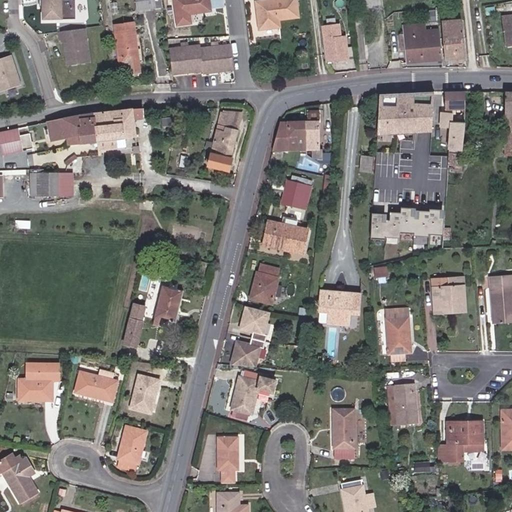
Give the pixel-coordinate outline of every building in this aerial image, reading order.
[(42,0),(43,19),(77,19),(76,0),(42,0)] [(155,9),(154,0),(137,0),(139,10),(155,9)] [(175,0),(177,22),(191,21),(190,12),(212,10),(211,7),(210,0),(175,0)] [(298,4),(257,8),(261,34),(281,33),(281,26),(300,24),(298,4)] [(511,15),(502,17),(507,45),(511,43),(511,15)] [(140,68),(134,19),(115,22),(120,60),(127,60),(128,70),(140,68)] [(462,19),(443,21),(446,58),(465,57),(462,19)] [(403,25),(404,35),(404,50),(405,62),(442,59),(440,31),(434,31),(433,23),(403,25)] [(84,28),(58,32),(60,43),(63,42),(66,66),(89,62),(84,28)] [(349,64),(346,42),(342,43),(340,30),(323,32),(327,66),(349,64)] [(170,51),(173,76),(203,73),(204,77),(235,75),(232,49),(202,52),(201,48),(170,51)] [(0,90),(19,84),(10,56),(0,59),(0,90)] [(464,109),(464,100),(464,92),(447,92),(446,109),(464,109)] [(380,95),(377,135),(431,130),(434,93),(380,95)] [(511,93),(506,93),(503,150),(511,150),(511,93)] [(80,147),(138,137),(134,119),(132,108),(88,115),(63,119),(63,131),(65,132),(65,140),(79,139),(80,147)] [(134,119),(144,118),(145,108),(132,108),(134,119)] [(307,122),(305,122),(305,150),(311,150),(311,154),(320,153),(319,110),(308,111),(307,122)] [(447,149),(462,150),(463,123),(450,122),(451,114),(439,113),(439,126),(450,127),(447,149)] [(242,114),(220,114),(209,167),(229,172),(242,114)] [(63,131),(63,119),(44,123),(47,142),(65,140),(65,132),(63,131)] [(305,150),(305,122),(281,122),(273,151),(305,150)] [(17,137),(15,129),(0,132),(0,154),(28,148),(25,134),(17,137)] [(79,139),(65,140),(66,149),(80,147),(79,139)] [(461,170),(461,155),(447,154),(447,170),(461,170)] [(371,157),(361,156),(360,169),(371,170),(371,157)] [(44,195),(62,194),(61,172),(44,172),(44,195)] [(12,174),(0,174),(0,196),(12,197),(12,174)] [(292,174),(291,179),(307,184),(309,180),(292,174)] [(301,202),(307,184),(291,179),(287,178),(279,202),(303,210),(305,203),(301,202)] [(301,202),(305,203),(311,185),(307,184),(301,202)] [(372,213),(371,236),(400,238),(400,233),(413,234),(412,244),(428,245),(428,234),(443,235),(444,209),(429,209),(429,211),(415,211),(415,208),(401,207),(401,214),(372,213)] [(293,228),(295,221),(281,218),(279,225),(293,228)] [(279,225),(267,222),(263,241),(284,246),(283,250),(299,254),(305,231),(293,228),(279,225)] [(284,246),(263,241),(262,246),(283,250),(284,246)] [(264,301),(271,303),(279,267),(260,263),(252,293),(265,296),(264,301)] [(392,273),(389,265),(374,269),(377,277),(392,273)] [(511,273),(493,275),(494,308),(498,308),(498,323),(511,322),(511,273)] [(459,307),(459,312),(468,312),(466,278),(450,278),(450,286),(433,287),(435,308),(459,307)] [(156,310),(152,309),(151,313),(155,314),(153,323),(167,326),(169,321),(174,322),(182,289),(176,287),(178,281),(171,279),(169,286),(160,283),(159,287),(162,288),(156,310)] [(162,288),(159,287),(156,286),(151,309),(152,309),(156,310),(162,288)] [(330,309),(330,314),(330,324),(351,325),(351,315),(350,309),(361,309),(361,293),(322,291),(322,308),(330,309)] [(252,293),(251,297),(264,301),(265,296),(252,293)] [(145,306),(133,303),(124,343),(137,347),(144,321),(140,321),(145,306)] [(387,317),(410,317),(409,306),(386,307),(387,317)] [(262,335),(268,313),(246,307),(241,323),(243,324),(241,330),(251,333),(247,346),(237,343),(236,349),(233,349),(228,366),(252,367),(258,349),(261,350),(265,336),(262,335)] [(389,351),(411,350),(410,317),(387,317),(389,351)] [(55,380),(55,363),(37,363),(37,373),(32,373),(32,379),(24,379),(16,379),(16,399),(48,400),(48,379),(55,380)] [(37,373),(37,363),(25,363),(24,379),(32,379),(32,373),(37,373)] [(110,401),(115,380),(78,372),(73,392),(110,401)] [(241,377),(237,377),(231,411),(251,415),(256,391),(270,394),(273,380),(259,377),(260,376),(243,372),(241,377)] [(157,380),(135,374),(126,408),(148,414),(157,380)] [(414,383),(398,384),(402,425),(416,424),(414,383)] [(353,411),(334,410),(333,460),(352,460),(353,411)] [(463,444),(483,443),(484,443),(483,424),(468,424),(468,427),(448,427),(448,448),(440,448),(441,463),(463,463),(463,452),(463,444)] [(115,459),(131,463),(134,464),(142,432),(121,427),(114,459),(115,459)] [(239,438),(216,438),(216,471),(221,471),(221,485),(235,485),(235,471),(240,471),(239,438)] [(483,452),(483,443),(463,444),(463,452),(483,452)] [(7,458),(4,453),(0,454),(0,474),(15,502),(33,493),(22,475),(30,470),(23,457),(20,458),(16,452),(12,455),(7,458)] [(129,471),(131,463),(115,459),(114,466),(129,471)] [(416,461),(416,471),(431,471),(431,461),(416,461)] [(368,511),(363,481),(343,484),(347,511),(368,511)] [(247,508),(248,496),(228,494),(226,511),(254,511),(254,509),(247,508)]
